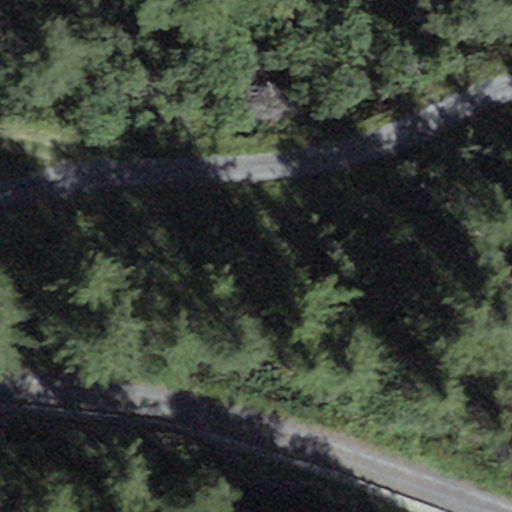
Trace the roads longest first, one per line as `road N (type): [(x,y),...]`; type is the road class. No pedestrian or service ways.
road 1 (track): [(511,83),(343,138),(0,200)]
road 2 (track): [(0,401),(65,393),(500,511)]
road 3 (track): [(155,168),(75,142),(0,145)]
